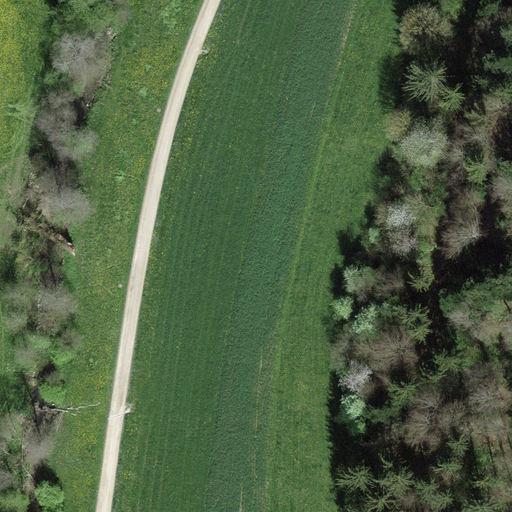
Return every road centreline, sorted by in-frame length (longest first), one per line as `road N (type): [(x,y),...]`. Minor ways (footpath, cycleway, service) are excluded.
road 1 (unclassified): [(212,0),(165,136),(104,511)]
road 2 (track): [(466,0),(401,511)]
